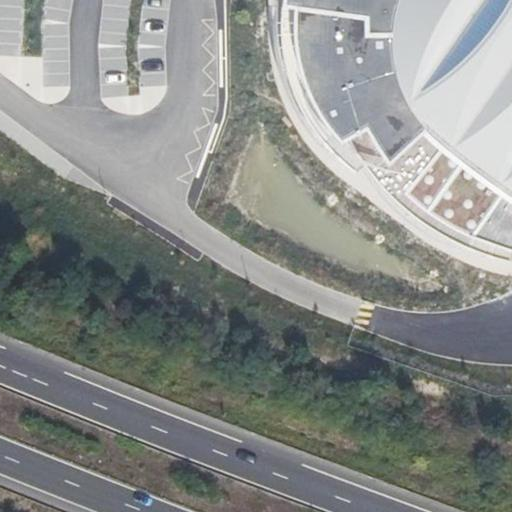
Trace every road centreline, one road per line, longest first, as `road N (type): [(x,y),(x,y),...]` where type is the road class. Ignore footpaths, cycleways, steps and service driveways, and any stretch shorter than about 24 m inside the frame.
road 1 (motorway): [(382,511),(0,366)]
road 2 (motorway): [(0,454),(151,511)]
